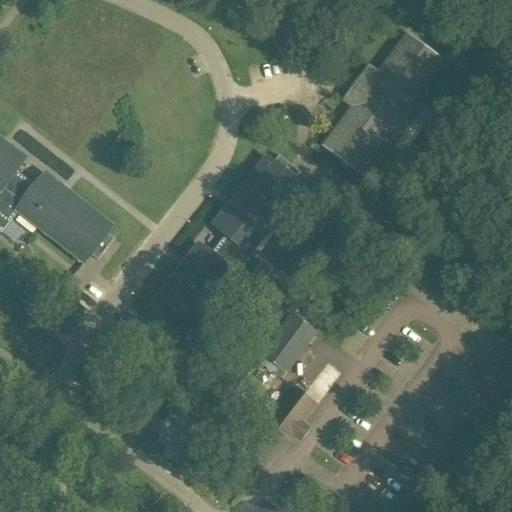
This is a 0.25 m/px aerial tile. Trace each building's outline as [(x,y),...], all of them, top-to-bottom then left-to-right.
[(436,7),(424,23),(443,37),(455,21),(436,7)] [(407,33),(372,81),(322,147),(357,173),(387,134),(397,142),(423,107),(413,99),(442,60),(407,33)] [(112,227),(68,192),(45,175),(35,187),(15,172),(25,159),(0,139),(0,232),(1,234),(18,212),(84,263),(90,255),(97,261),(114,239),(107,234),(112,227)] [(266,158),(232,202),(214,225),(227,235),(211,255),(198,245),(146,312),(153,317),(147,325),(169,341),(174,334),(183,340),(234,275),(255,292),(273,269),(252,252),(303,186),(295,180),(300,173),(279,156),(273,164),(266,158)] [(333,198),(315,184),(308,193),(326,207),(333,198)] [(306,256),(293,248),(288,255),(266,240),(257,254),(292,277),(306,256)] [(287,375),(318,334),(291,313),(260,355),(287,375)] [(326,362),(331,371),(352,360),(347,350),(326,362)] [(295,388),(268,423),(289,439),(293,434),(300,441),(310,428),(301,423),(316,404),(295,388)] [(162,454),(192,477),(215,446),(191,429),(195,424),(174,408),(164,423),(159,419),(150,430),(160,437),(157,441),(167,448),(162,454)]
